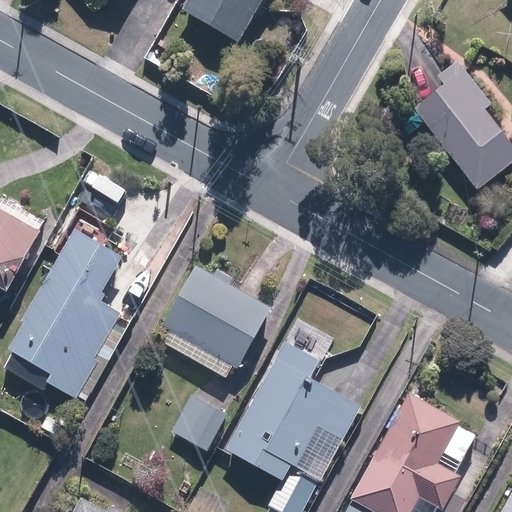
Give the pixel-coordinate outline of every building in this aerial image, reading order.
[(259,0),(184,0),(177,14),(234,46),(259,0)] [(436,90),(407,113),(472,194),(511,162),(476,116),(484,110),(450,67),(431,83),(436,90)] [(1,202),(0,203),(0,275),(18,285),(49,228),(1,202)] [(127,309),(105,298),(131,252),(82,225),(15,346),(59,371),(53,381),(79,395),(127,309)] [(279,302),(204,260),(170,322),(245,364),(279,302)] [(305,511),(325,478),(297,463),(310,440),(337,454),(367,400),(317,372),(327,355),(293,336),(232,445),(287,475),(272,503),(288,511),(305,511)] [(463,511),(472,497),(459,490),(468,474),(444,461),(467,419),(413,390),(373,464),(443,501),(437,511),(463,511)] [(234,411),(195,391),(175,430),(214,450),(234,411)] [(126,511),(89,492),(78,511),(126,511)] [(386,511),(355,497),(347,511),(386,511)]
